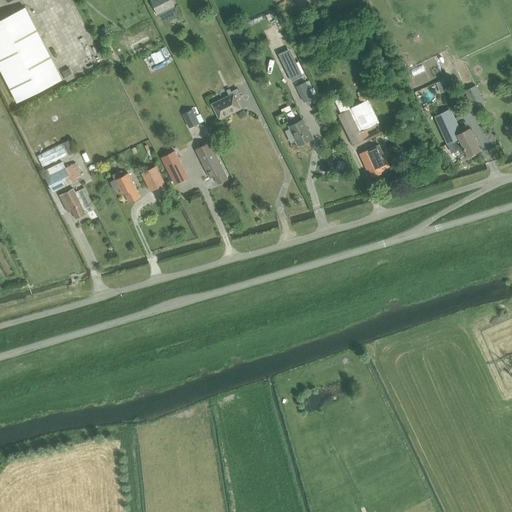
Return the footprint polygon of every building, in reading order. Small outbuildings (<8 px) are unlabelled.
[(157,15),(175,6),(171,0),(149,0),(150,0),(157,15)] [(26,6),(0,19),(0,65),(18,101),(63,78),(26,6)] [(125,33),(130,45),(154,35),(149,23),(125,33)] [(298,66),(287,71),(292,81),(303,76),(298,66)] [(305,81),(295,86),(303,102),(313,97),(305,81)] [(466,89),(473,107),(485,103),(478,85),(466,89)] [(212,104),(219,119),(241,108),(236,99),(241,97),(237,88),(231,91),(232,94),(212,104)] [(345,95),(334,100),(340,113),(338,114),(354,147),(384,133),(378,122),(379,122),(363,89),(356,92),(363,107),(353,112),(345,95)] [(199,123),(192,109),(182,114),(189,128),(199,123)] [(469,156),(480,150),(473,135),(475,134),(472,128),(459,135),(448,111),(435,117),(451,151),(458,148),(460,154),(467,151),(469,156)] [(298,145),(313,138),(308,129),(303,118),(288,126),(289,129),(286,130),(291,142),(296,140),(298,145)] [(75,137),(38,153),(43,165),(80,150),(75,137)] [(197,149),(201,156),(211,177),(215,175),(219,183),(229,178),(211,142),(197,149)] [(379,144),(359,154),(367,170),(369,169),(373,177),(382,172),(390,168),(379,144)] [(175,151),(161,158),(174,184),(188,177),(175,151)] [(75,162),(65,167),(72,182),(82,177),(75,162)] [(166,184),(157,166),(141,174),(150,192),(166,184)] [(72,182),(65,167),(45,177),(52,192),(72,182)] [(116,179),(111,182),(116,191),(121,189),(124,194),(127,192),(132,202),(141,197),(129,172),(125,175),(122,170),(114,175),(116,179)] [(72,209),(76,218),(85,213),(73,188),(61,195),(68,211),(72,209)]
